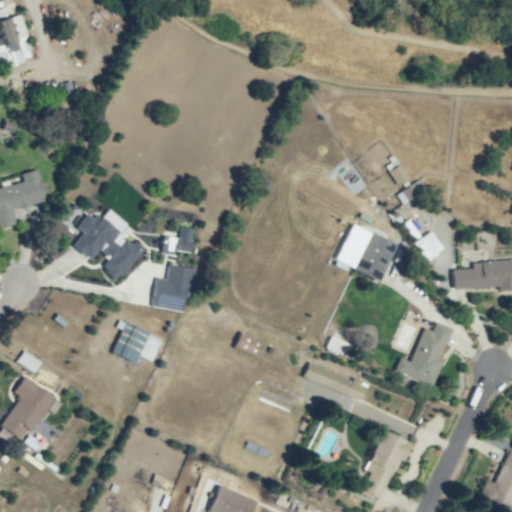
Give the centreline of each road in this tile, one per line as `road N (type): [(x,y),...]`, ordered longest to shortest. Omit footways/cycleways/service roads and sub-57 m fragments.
road 1 (track): [(511,87),(502,50),(372,33),(332,0)]
road 2 (residential): [(421,511),(494,364)]
